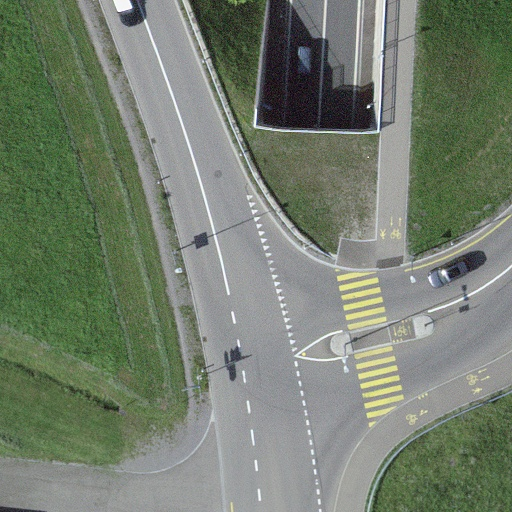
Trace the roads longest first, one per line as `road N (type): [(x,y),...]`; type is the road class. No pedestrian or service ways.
road 1 (trunk): [(336,0),(301,511)]
road 2 (secondary): [(255,369),(231,267),(142,0)]
road 3 (tertiary): [(255,369),(435,325),(511,285)]
road 4 (secondary): [(255,369),(281,511)]
